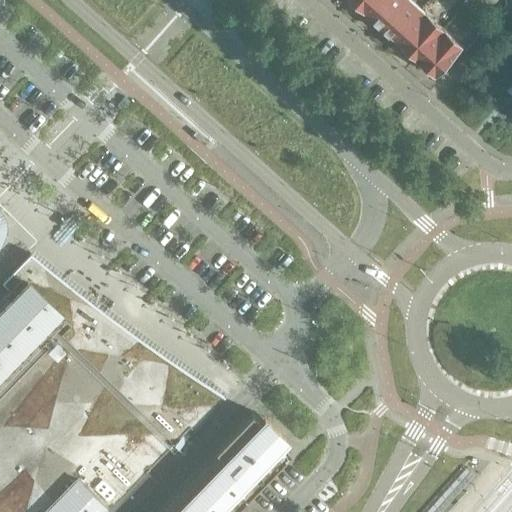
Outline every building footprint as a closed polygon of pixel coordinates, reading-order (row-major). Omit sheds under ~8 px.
[(350,0),(362,10),(370,0),(350,0)] [(380,26),(403,0),(370,0),(362,10),(380,26)] [(398,42),(425,12),(412,0),(403,0),(380,26),(398,42)] [(416,58),(443,28),(425,12),(398,42),(416,58)] [(453,63),(467,49),(443,28),(416,58),(434,75),(448,59),(453,63)] [(203,143),(207,138),(196,128),(191,132),(203,143)] [(14,292),(0,306),(0,511),(104,511),(110,506),(115,511),(123,511),(133,505),(123,492),(189,425),(194,429),(226,395),(225,394),(174,361),(125,326),(77,290),(30,252),(2,281),(14,292)] [(229,511),(284,455),(277,448),(284,441),(259,416),(251,424),(244,417),(151,511),(229,511)] [(423,511),(436,511),(473,471),(466,465),(423,511)]
